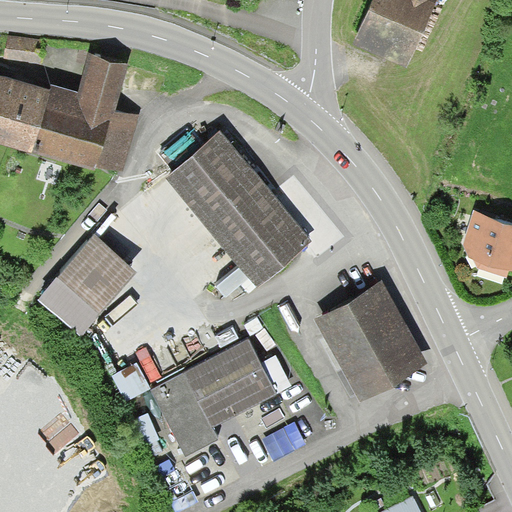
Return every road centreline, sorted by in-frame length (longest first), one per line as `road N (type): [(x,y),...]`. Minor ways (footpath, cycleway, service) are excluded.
road 1 (unknown): [(246,75),(162,114),(133,203),(178,294),(195,305),(219,309),(276,286),(313,282)]
road 2 (secondary): [(0,17),(163,38),(246,75),(306,115)]
road 3 (secondary): [(306,115),(376,191),(455,344)]
road 4 (unknown): [(313,282),(306,344),(351,398),(385,420)]
road 5 (secondary): [(455,344),(511,468)]
